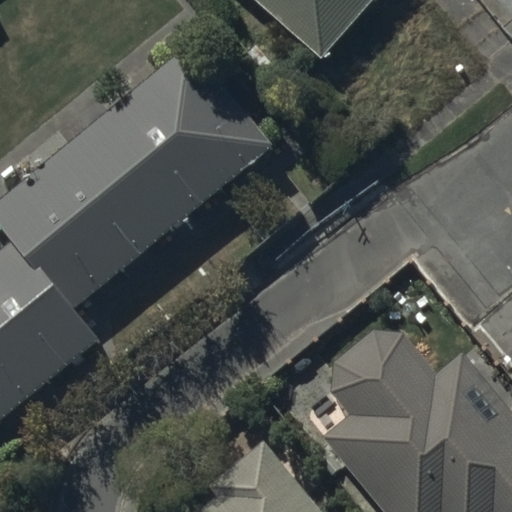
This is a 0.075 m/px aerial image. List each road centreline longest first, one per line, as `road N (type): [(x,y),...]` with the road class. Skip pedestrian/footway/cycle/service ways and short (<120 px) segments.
road 1 (residential): [(98,511),(99,467),(398,221)]
road 2 (residential): [(398,221),(479,228),(511,199)]
